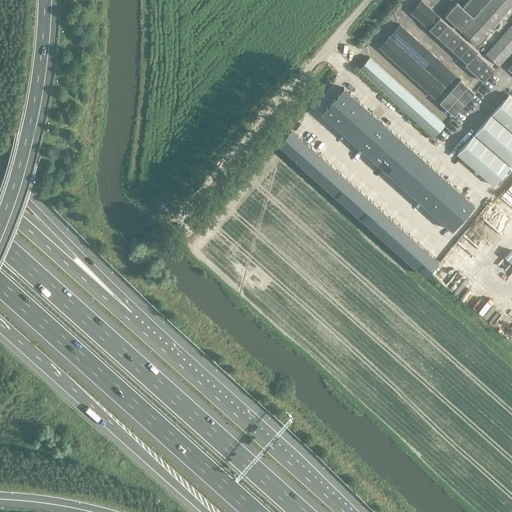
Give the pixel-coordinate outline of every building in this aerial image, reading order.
[(477,51),(421,0),(410,12),(466,63),(467,63),(466,64),(483,80),(494,68),(477,52),(477,51)] [(488,0),(468,0),(462,7),(473,17),(488,0)] [(502,18),(511,5),(511,0),(490,0),(462,32),(477,45),(493,27),(502,18)] [(473,17),(462,7),(457,3),(446,15),(462,30),(473,17)] [(435,98),(456,75),(400,24),(379,47),(435,98)] [(499,66),(511,51),(511,24),(498,40),(492,46),(486,54),(499,66)] [(363,65),(361,63),(357,66),(434,135),(445,124),(370,57),(363,65)] [(477,89),(484,81),(478,75),(471,83),(477,89)] [(460,80),(440,102),(454,114),(474,92),(460,80)] [(342,108),(353,96),(344,87),(332,100),(342,108)] [(511,131),(511,97),(509,95),(492,114),(511,131)] [(351,117),(362,104),(353,96),(342,108),(351,117)] [(331,121),(342,108),(332,100),(321,112),(331,121)] [(360,125),(372,112),(362,104),(351,117),(360,125)] [(351,117),(342,108),(331,121),(340,129),(351,117)] [(370,133),(381,121),(372,112),(360,125),(370,133)] [(511,132),(491,115),(474,134),(511,166),(511,164),(511,132)] [(349,138),(360,125),(351,117),(340,129),(349,138)] [(379,142),(390,129),(381,121),(370,133),(379,142)] [(370,133),(360,125),(349,138),(359,146),(370,133)] [(288,153),(301,138),(291,129),(278,144),(288,153)] [(388,150),(400,137),(390,129),(379,142),(388,150)] [(379,142),(370,133),(359,146),(368,154),(379,142)] [(474,135),(457,154),(493,185),(510,166),(474,135)] [(398,159),(409,146),(400,137),(388,150),(398,159)] [(298,161),(311,146),(301,138),(288,153),(298,161)] [(388,150),(379,142),(368,154),(377,163),(388,150)] [(308,170),(321,155),(311,146),(298,161),(308,170)] [(407,167),(419,154),(409,146),(398,159),(407,167)] [(398,159),(388,150),(377,163),(387,171),(398,159)] [(417,175),(428,163),(419,154),(407,167),(417,175)] [(317,179),(331,164),(321,155),(308,170),(317,179)] [(407,167),(398,159),(387,171),(396,179),(407,167)] [(426,184),(437,171),(428,163),(417,175),(426,184)] [(327,188),(340,173),(331,164),(317,179),(327,188)] [(417,175),(407,167),(396,179),(405,188),(417,175)] [(435,192),(447,179),(437,171),(426,184),(435,192)] [(337,196),(350,182),(340,173),(327,188),(337,196)] [(415,196),(426,184),(417,175),(405,188),(415,196)] [(445,200),(456,188),(447,179),(435,192),(445,200)] [(347,205),(360,190),(350,182),(337,196),(347,205)] [(435,192),(426,184),(415,196),(424,204),(435,192)] [(454,209),(465,196),(456,188),(445,200),(454,209)] [(357,214),(370,199),(360,190),(347,205),(357,214)] [(445,200),(435,192),(424,204),(433,213),(445,200)] [(475,204),(465,196),(454,209),(463,217),(475,204)] [(366,223),(380,208),(370,199),(357,214),(366,223)] [(454,209),(445,200),(433,213),(443,221),(454,209)] [(376,231),(389,217),(380,208),(366,223),(376,231)] [(452,230),(463,217),(454,209),(443,221),(452,230)] [(386,240),(399,225),(389,217),(376,231),(386,240)] [(396,249),(409,234),(399,225),(386,240),(396,249)] [(406,258),(419,243),(409,234),(396,249),(406,258)] [(415,266),(429,252),(419,243),(406,258),(415,266)] [(439,261),(429,252),(415,266),(425,275),(427,273),(439,261)]
